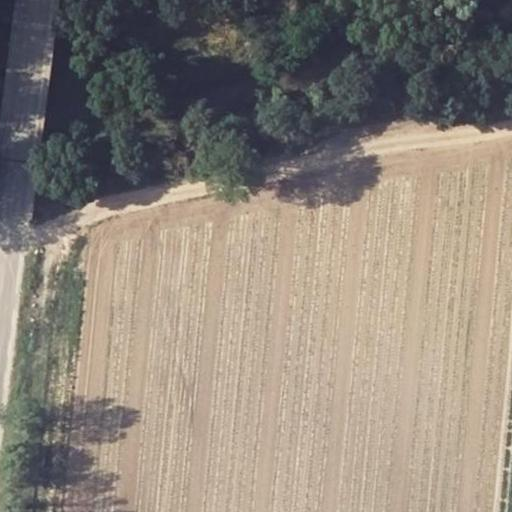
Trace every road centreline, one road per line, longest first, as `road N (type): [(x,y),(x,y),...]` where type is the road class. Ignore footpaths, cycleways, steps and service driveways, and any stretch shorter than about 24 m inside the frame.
road 1 (track): [(9,239),(98,205),(511,128)]
road 2 (tertiary): [(38,0),(0,318)]
